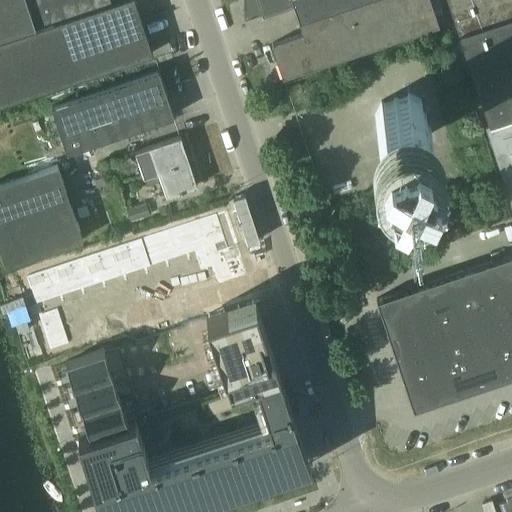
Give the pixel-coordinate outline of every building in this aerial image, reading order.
[(114,0),(111,1),(0,38),(0,103),(153,52),(135,0),(114,0)] [(0,0),(0,38),(111,1),(110,0),(0,0)] [(243,0),(243,7),(260,1),(263,11),(262,11),(263,13),(294,2),(300,20),(299,20),(300,22),(301,21),(305,32),(272,43),(283,76),(438,24),(430,0),(243,0)] [(511,0),(447,0),(459,34),(460,34),(490,124),(511,116),(511,0)] [(159,69),(52,105),(67,151),(174,114),(159,69)] [(424,137),(430,125),(426,123),(424,115),(426,111),(422,109),(419,101),(421,97),(408,91),(406,95),(398,97),(395,95),(393,99),(384,102),(381,100),(375,113),(379,115),(381,123),(380,126),(383,128),(386,136),(384,140),(396,147),(398,143),(407,140),(410,142),(412,138),(420,136),(424,137)] [(511,116),(490,124),(486,126),(511,204),(511,116)] [(139,160),(144,175),(186,161),(178,137),(181,136),(181,135),(130,152),(131,157),(137,160),(139,160)] [(186,161),(144,175),(147,184),(162,178),(167,195),(197,184),(197,183),(194,184),(186,161)] [(83,237),(58,163),(0,182),(0,246),(6,263),(83,237)] [(217,213),(26,276),(50,349),(69,343),(55,298),(195,252),(201,270),(212,267),(226,307),(255,298),(238,244),(228,247),(217,213)] [(430,245),(425,230),(387,243),(392,258),(430,245)] [(511,252),(377,298),(413,407),(511,374),(511,252)] [(226,307),(206,314),(209,323),(212,334),(213,335),(216,344),(220,356),(223,367),(227,379),(230,388),(258,379),(258,380),(280,372),(279,372),(280,372),(272,349),(267,332),(263,323),(262,318),(255,298),(226,307)] [(104,349),(66,361),(66,363),(74,385),(112,373),(111,372),(105,351),(104,349)] [(112,373),(74,385),(81,409),(120,397),(119,396),(112,374),(112,373)] [(89,433),(78,437),(78,438),(79,440),(81,440),(87,437),(100,476),(93,478),(92,479),(102,511),(134,511),(137,511),(143,509),(144,509),(147,508),(161,503),(307,455),(301,436),(280,373),(257,380),(270,421),(150,461),(136,420),(136,419),(136,418),(128,421),(89,433)] [(120,397),(81,409),(89,433),(128,421),(127,420),(120,398),(120,397)]
